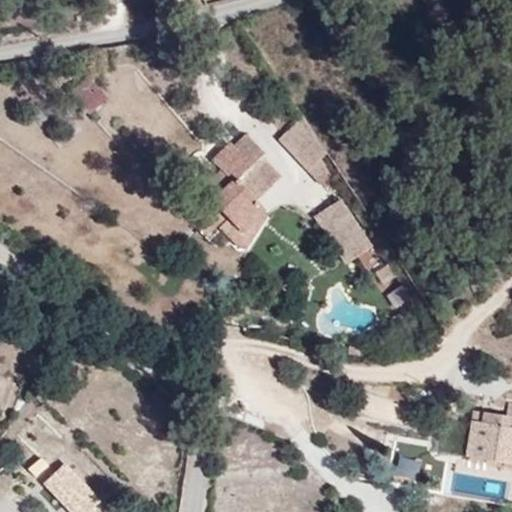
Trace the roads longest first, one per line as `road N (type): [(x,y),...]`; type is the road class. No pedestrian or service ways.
road 1 (unclassified): [(0,247),(187,370),(200,440),(193,511)]
road 2 (unclassified): [(240,0),(0,50)]
